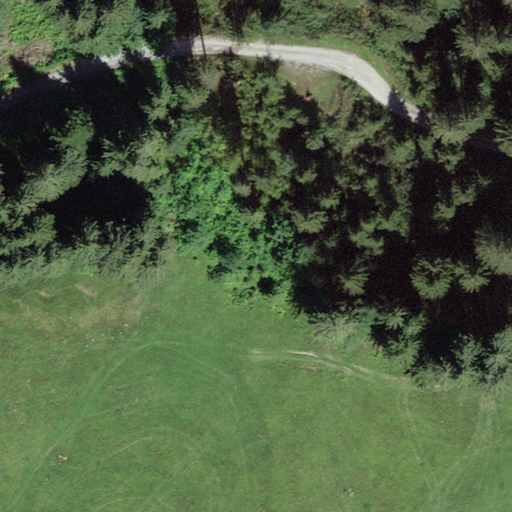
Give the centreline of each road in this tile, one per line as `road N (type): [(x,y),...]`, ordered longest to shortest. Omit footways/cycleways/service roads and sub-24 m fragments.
road 1 (track): [(5,511),(110,360),(155,335),(243,353),(293,351),(393,377),(511,372)]
road 2 (track): [(0,114),(108,58),(255,44),(361,71),(445,126),(511,149)]
